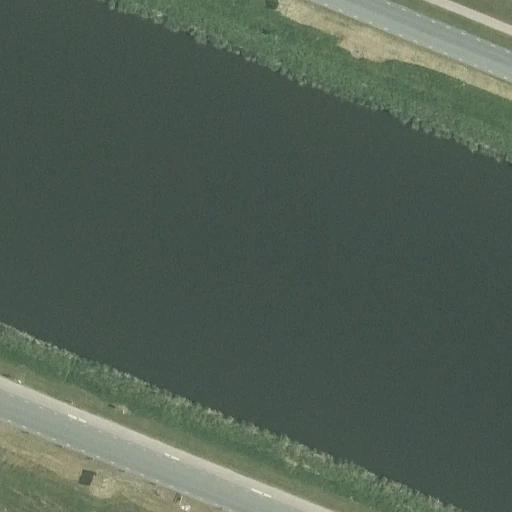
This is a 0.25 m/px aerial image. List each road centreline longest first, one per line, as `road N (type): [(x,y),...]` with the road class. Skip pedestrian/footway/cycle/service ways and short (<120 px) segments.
road 1 (tertiary): [(264,511),(0,405)]
road 2 (tertiary): [(511,66),(350,0)]
